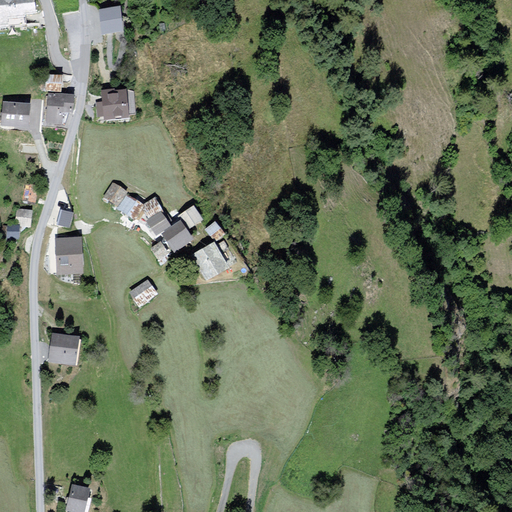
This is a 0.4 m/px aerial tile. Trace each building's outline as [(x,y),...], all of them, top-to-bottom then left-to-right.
[(0,0),(0,28),(10,29),(10,17),(38,15),(37,0),(0,0)] [(126,9),(102,12),(104,36),(128,34),(126,9)] [(132,92),(105,93),(106,123),(133,122),(132,92)] [(76,114),(77,98),(51,98),(50,127),(66,127),(66,114),(76,114)] [(35,107),(5,104),(3,129),(33,131),(35,107)] [(115,184),(103,199),(118,210),(129,195),(115,184)] [(120,212),(133,221),(142,207),(129,198),(120,212)] [(159,200),(145,208),(151,219),(165,211),(159,200)] [(62,206),(58,223),(71,227),(75,210),(62,206)] [(192,231),(207,222),(198,209),(184,217),(192,231)] [(33,212),(17,211),(16,228),(32,230),(33,212)] [(152,224),(161,237),(174,228),(165,215),(152,224)] [(222,223),(211,229),(220,244),(231,237),(222,223)] [(167,236),(179,254),(197,243),(185,225),(167,236)] [(86,239),(57,240),(57,276),(86,276),(86,239)] [(164,243),(154,249),(163,263),(174,256),(164,243)] [(222,246),(197,259),(211,285),(236,272),(222,246)] [(149,283),(131,294),(141,310),(159,299),(149,283)] [(85,343),(55,339),(52,364),(82,368),(85,343)] [(75,488),(68,511),(89,511),(95,494),(75,488)]
